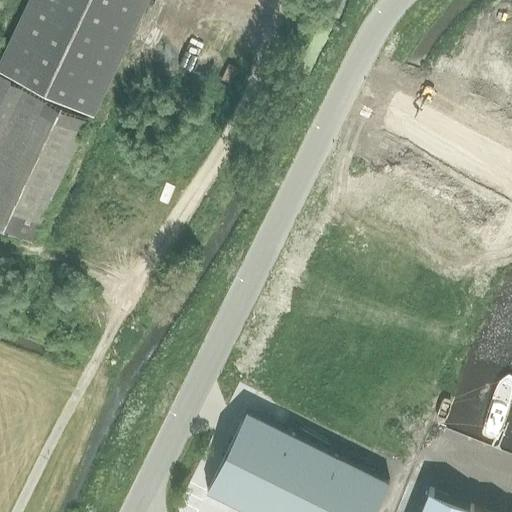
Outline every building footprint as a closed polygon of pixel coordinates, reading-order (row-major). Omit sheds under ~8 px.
[(0,225),(33,241),(147,0),(30,0),(0,64),(0,225)] [(318,265),(292,319),(399,373),(426,319),(318,265)] [(399,373),(292,319),(265,373),(373,426),(399,373)] [(247,409),(208,489),(255,511),(373,511),(390,480),(247,409)] [(430,488),(420,511),(472,511),(475,505),(430,488)]
